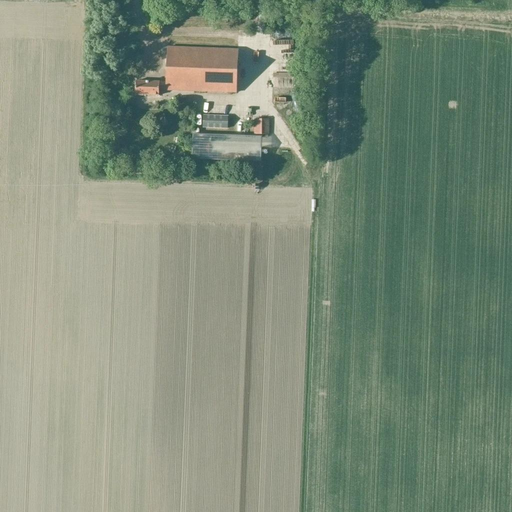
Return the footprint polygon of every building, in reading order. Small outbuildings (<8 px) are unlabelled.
[(269,40),(269,52),(286,52),(286,40),(269,40)] [(236,94),(237,49),(168,47),(166,81),(136,80),(136,95),(159,96),(159,91),(236,94)] [(203,128),(228,129),(228,116),(204,115),(203,128)] [(240,130),(240,119),(232,119),(232,129),(240,130)] [(254,135),(270,135),(270,119),(254,119),(254,135)] [(261,161),(262,136),(193,134),(192,159),(261,161)]
